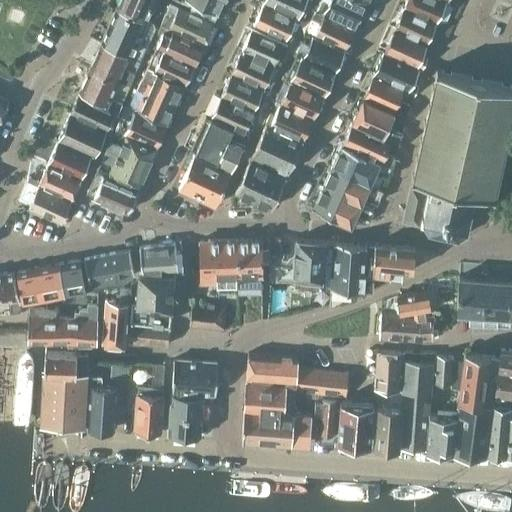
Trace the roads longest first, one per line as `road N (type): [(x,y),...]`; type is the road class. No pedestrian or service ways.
road 1 (unclassified): [(511,475),(253,458),(232,450)]
road 2 (residential): [(246,335),(511,341)]
road 3 (residential): [(390,0),(330,108),(286,224)]
road 4 (residential): [(238,0),(241,15),(202,100),(192,103),(140,212)]
road 5 (unclassified): [(246,335),(372,294),(467,245)]
road 6 (residential): [(0,207),(12,177),(9,149),(39,82),(94,0)]
road 7 (residential): [(286,224),(394,229),(467,245)]
road 8 (residential): [(0,253),(119,235),(140,212)]
road 9 (residential): [(140,212),(167,225),(286,224)]
